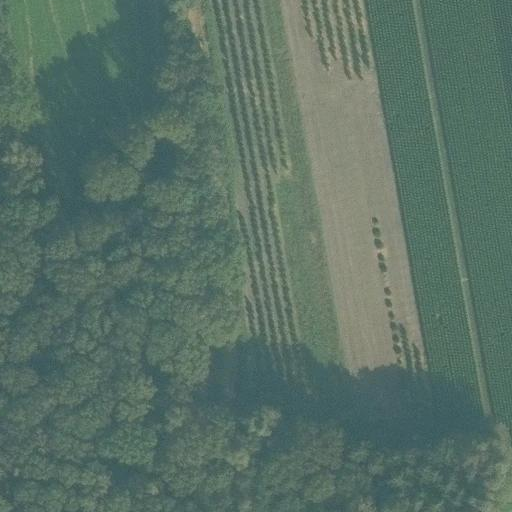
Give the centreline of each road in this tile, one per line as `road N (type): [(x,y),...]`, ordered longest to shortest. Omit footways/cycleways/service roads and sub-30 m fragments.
road 1 (track): [(161,0),(208,336)]
road 2 (track): [(0,468),(208,336)]
road 3 (track): [(208,336),(208,511)]
